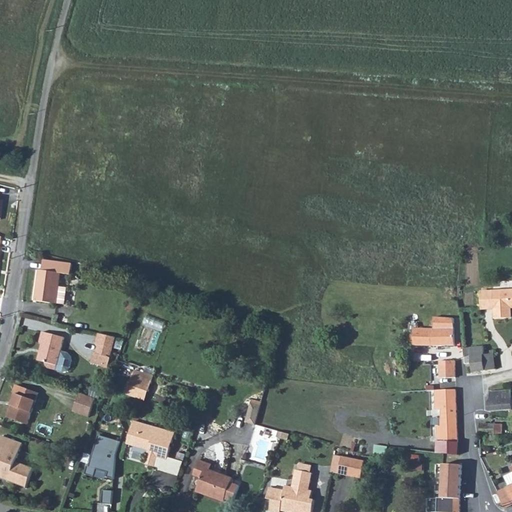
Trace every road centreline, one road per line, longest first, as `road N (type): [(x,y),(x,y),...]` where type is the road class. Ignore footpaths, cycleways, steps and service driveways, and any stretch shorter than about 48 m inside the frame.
road 1 (track): [(52,64),(511,96)]
road 2 (residential): [(0,360),(52,64)]
road 3 (residential): [(489,511),(473,447),(470,385)]
